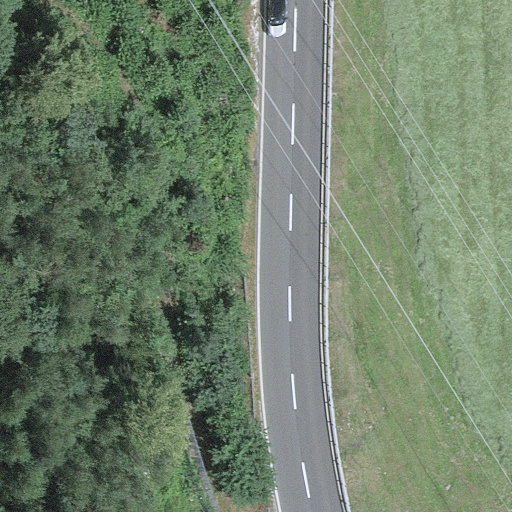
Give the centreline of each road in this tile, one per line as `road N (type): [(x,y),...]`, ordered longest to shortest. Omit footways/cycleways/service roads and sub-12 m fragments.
road 1 (track): [(40,0),(87,41),(134,118),(155,194),(167,316),(196,435),(231,511)]
road 2 (primary): [(312,511),(289,288),(296,0)]
